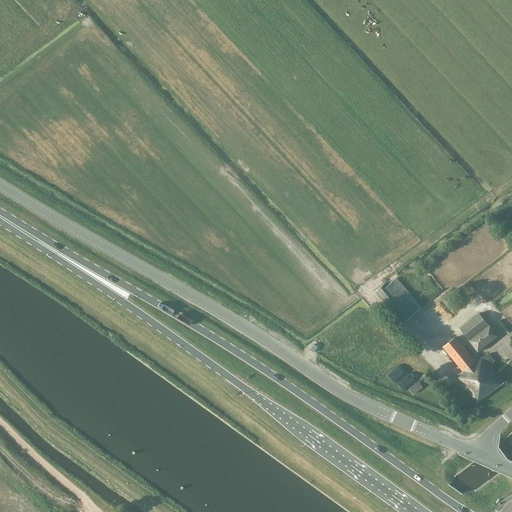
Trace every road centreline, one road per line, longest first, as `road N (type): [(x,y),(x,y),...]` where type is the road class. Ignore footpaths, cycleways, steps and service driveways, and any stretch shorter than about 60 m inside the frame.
road 1 (unclassified): [(479,455),(336,390),(0,185)]
road 2 (primary): [(463,511),(243,357),(36,240)]
road 3 (primary): [(36,240),(413,511)]
road 4 (track): [(0,425),(97,511)]
